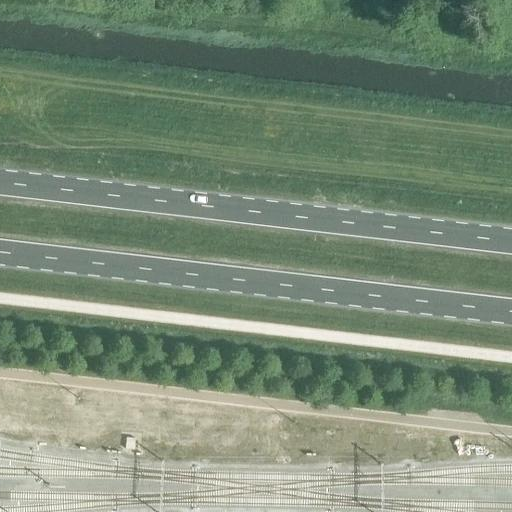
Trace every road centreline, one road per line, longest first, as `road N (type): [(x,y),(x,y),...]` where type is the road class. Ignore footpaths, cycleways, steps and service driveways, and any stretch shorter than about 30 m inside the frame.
road 1 (primary): [(511,242),(0,183)]
road 2 (primary): [(0,257),(511,315)]
